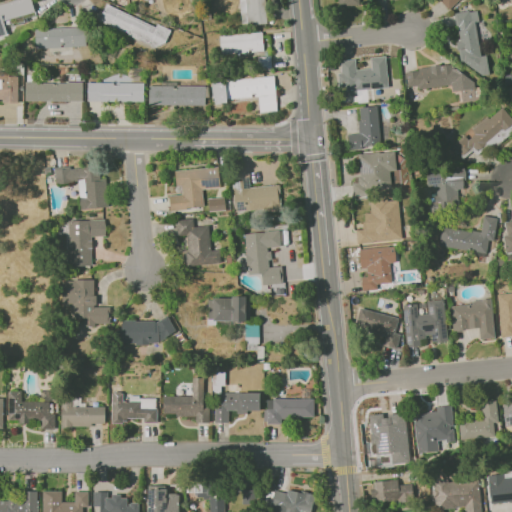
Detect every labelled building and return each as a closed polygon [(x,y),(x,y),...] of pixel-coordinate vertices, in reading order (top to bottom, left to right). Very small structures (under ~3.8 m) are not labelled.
[(34,12),(30,0),(13,0),(0,3),(0,35),(6,34),(3,20),(34,12)] [(238,0),(240,25),(265,24),(263,0),(238,0)] [(438,0),(451,12),(462,0),(438,0)] [(155,27),(105,3),(97,20),(160,50),(170,30),(156,23),(155,27)] [(480,56),(475,21),(478,21),(476,10),(454,13),(458,40),(456,40),(460,65),(476,63),(478,76),(488,74),(486,55),(480,56)] [(35,48),(85,46),(84,26),(34,29),(35,48)] [(218,35),(219,54),(263,52),(262,33),(218,35)] [(387,87),(385,56),(370,57),(371,68),(355,69),(355,59),(339,60),(342,97),(356,96),(356,89),(387,87)] [(451,91),(473,88),(471,72),(454,74),(453,64),(404,70),(406,87),(416,86),(416,89),(450,85),(451,91)] [(17,102),(17,76),(9,76),(9,72),(0,71),(0,100),(3,101),(3,103),(17,102)] [(276,111),(273,76),(227,79),(228,99),(258,97),(259,112),(276,111)] [(82,83),(24,82),(24,101),(82,102),(82,83)] [(143,83),(87,82),(87,101),(143,102),(143,83)] [(212,82),(213,103),(226,103),(225,82),(212,82)] [(207,86),(148,85),(147,105),(206,106),(207,86)] [(357,107),(359,133),(347,134),(348,149),(380,147),(377,106),(357,107)] [(471,131),(453,146),(462,156),(473,148),(476,151),(511,121),(511,120),(501,106),(471,131)] [(511,131),(511,128),(509,125),(487,142),(492,148),(511,131)] [(394,151),(357,154),(359,182),(351,182),(352,194),(391,192),(389,170),(395,170),(394,151)] [(106,208),(105,178),(96,179),(95,166),(54,168),(55,184),(78,183),(79,209),(106,208)] [(174,170),(175,187),(180,187),(181,195),(168,196),(169,210),(203,208),(201,189),(219,188),(218,167),(174,170)] [(426,170),(428,207),(458,205),(457,189),(465,188),(463,167),(426,170)] [(280,209),(279,185),(249,186),(248,173),(232,174),(233,211),(280,209)] [(224,197),(208,198),(208,211),(225,210),(224,197)] [(398,199),(369,201),(370,213),(362,214),(363,230),(356,230),(357,242),(400,240),(398,199)] [(497,218),(482,215),(480,232),(441,227),(439,246),(486,253),(487,240),(493,241),(497,218)] [(91,265),(90,236),(105,236),(105,219),(67,220),(68,266),(91,265)] [(220,263),(219,249),(210,250),(208,225),(193,226),(193,219),(175,220),(176,235),(184,235),(186,265),(220,263)] [(244,233),(247,274),(261,274),(261,285),(282,284),(281,266),(269,267),(268,247),(280,246),(279,231),(244,233)] [(391,283),(390,262),(395,262),(394,247),(358,248),(359,272),(361,272),(361,290),(376,289),(376,284),(391,283)] [(109,306),(94,306),(94,279),(62,280),(62,306),(73,306),(73,326),(109,325),(109,306)] [(511,336),(511,332),(511,293),(498,294),(499,337),(511,336)] [(207,297),(207,320),(246,321),(246,315),(247,298),(207,297)] [(403,305),(405,347),(420,346),(419,338),(430,338),(430,342),(446,341),(443,299),(426,300),(427,313),(417,314),(416,304),(403,305)] [(450,304),(452,331),(478,329),(479,339),(494,338),(491,300),(450,304)] [(384,336),(382,345),(396,349),(399,334),(394,333),(398,317),(360,308),(355,330),(384,336)] [(170,341),(171,321),(121,320),(120,341),(170,341)] [(258,324),(245,324),(244,349),(257,349),(258,324)] [(259,392),(223,393),(223,371),(212,371),(212,399),(217,399),(217,407),(214,407),(214,423),(228,423),(228,412),(259,412),(259,392)] [(203,378),(192,378),(191,396),(162,396),(162,415),(194,415),(194,423),(208,423),(209,408),(202,408),(203,378)] [(7,420),(40,420),(40,429),(54,429),(54,413),(48,413),(48,401),(21,401),(21,391),(7,391),(7,420)] [(156,397),(122,398),(122,392),(111,392),(111,420),(143,420),(143,423),(156,423),(156,397)] [(104,425),(104,405),(71,406),(70,398),(59,398),(60,426),(104,425)] [(313,417),(313,398),(264,399),(265,424),(280,423),(280,418),(313,417)] [(494,437),(493,423),(497,422),(496,400),(479,401),(481,420),(458,422),(459,440),(494,437)] [(511,426),(511,403),(503,403),(503,427),(511,426)] [(413,414),(417,454),(438,452),(437,441),(453,440),(450,405),(436,406),(436,411),(413,414)] [(369,416),(373,454),(391,453),(392,464),(409,462),(404,412),(369,416)] [(511,502),(511,474),(488,474),(488,502),(511,502)] [(432,481),(433,508),(465,507),(465,511),(480,511),(479,479),(432,481)] [(397,485),(397,480),(370,481),(371,503),(412,501),(412,484),(397,485)] [(208,511),(223,511),(222,484),(194,485),(195,498),(208,498),(208,511)] [(166,485),(147,486),(147,511),(184,511),(178,511),(178,493),(166,493),(166,485)] [(310,511),(314,494),(286,489),(285,493),(273,490),(270,509),(278,511),(310,511)] [(41,511),(81,511),(82,507),(87,507),(88,491),(74,491),(73,502),(61,502),(61,491),(42,490),(41,511)]
